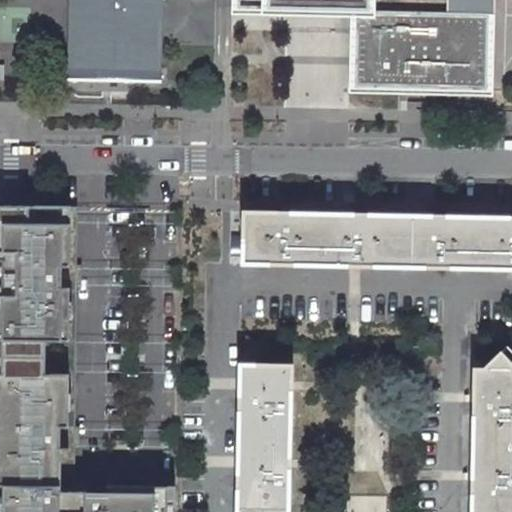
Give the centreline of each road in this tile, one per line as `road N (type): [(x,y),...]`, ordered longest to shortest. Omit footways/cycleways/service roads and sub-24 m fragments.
road 1 (residential): [(0,158),(511,162)]
road 2 (residential): [(227,282),(458,285)]
road 3 (residential): [(458,285),(452,511)]
